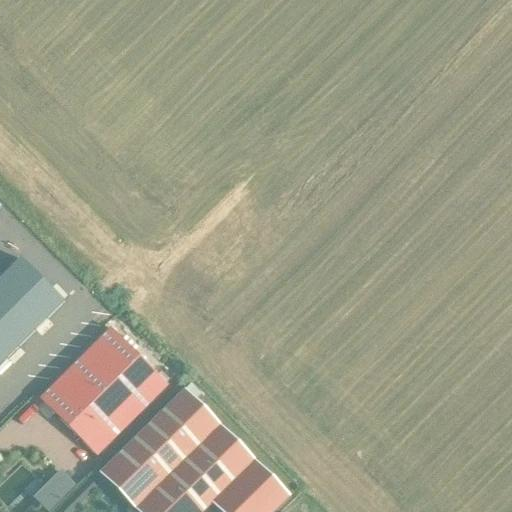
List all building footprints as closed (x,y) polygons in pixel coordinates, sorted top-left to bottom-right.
[(20,260),(0,279),(0,366),(63,304),(20,260)] [(110,330),(39,401),(96,458),(167,387),(110,330)] [(215,511),(274,511),(288,498),(184,392),(98,476),(103,482),(132,511),(205,511),(210,507),(215,511)] [(51,485),(36,500),(48,511),(49,511),(63,498),(74,487),(61,474),(51,485)] [(97,476),(91,481),(97,488),(103,482),(98,476),(97,476)] [(87,480),(75,492),(84,501),(96,490),(87,480)]
